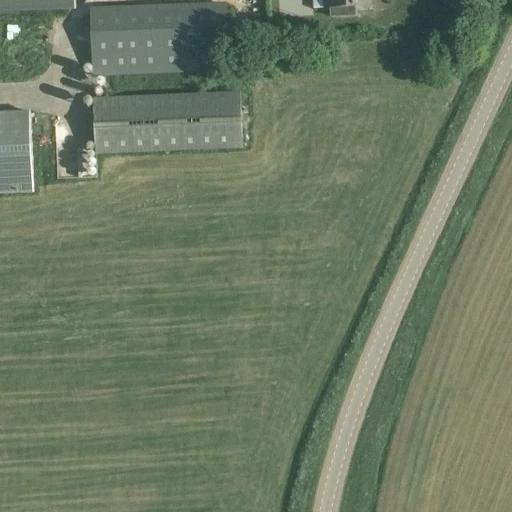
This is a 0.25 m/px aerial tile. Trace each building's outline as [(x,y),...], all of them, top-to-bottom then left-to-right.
[(0,0),(0,14),(77,12),(75,0),(0,0)] [(313,0),(314,9),(331,9),(331,18),(356,17),(355,8),(369,7),(369,0),(313,0)] [(232,71),(228,4),(93,11),(96,78),(232,71)] [(242,149),(240,96),(94,102),(96,155),(242,149)] [(31,114),(0,114),(0,194),(34,194),(31,114)]
